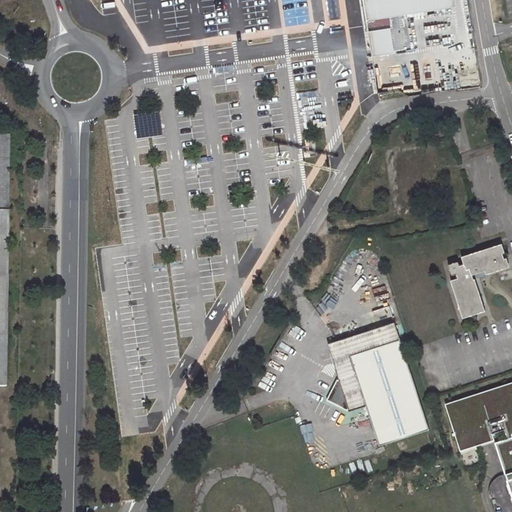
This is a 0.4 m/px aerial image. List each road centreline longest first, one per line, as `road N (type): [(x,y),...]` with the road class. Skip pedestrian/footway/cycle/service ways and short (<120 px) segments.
road 1 (unclassified): [(138,511),(366,133),(401,107),(500,94)]
road 2 (tertiary): [(71,511),(77,155)]
